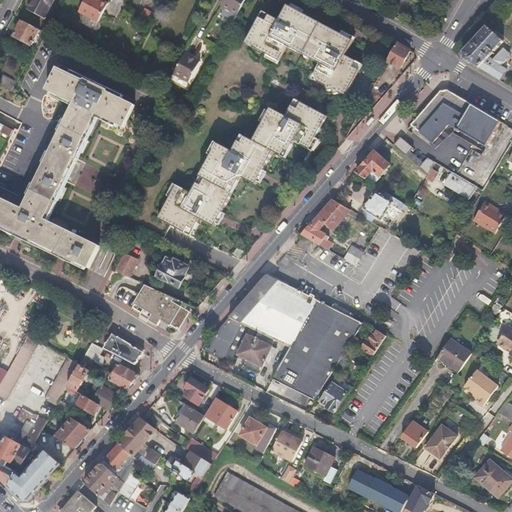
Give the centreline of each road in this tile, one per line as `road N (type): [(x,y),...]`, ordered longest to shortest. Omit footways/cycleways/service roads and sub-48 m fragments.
road 1 (tertiary): [(438,59),(180,352)]
road 2 (residential): [(180,352),(483,511)]
road 3 (tertiary): [(180,352),(41,511)]
road 4 (residential): [(180,352),(95,298),(0,253)]
